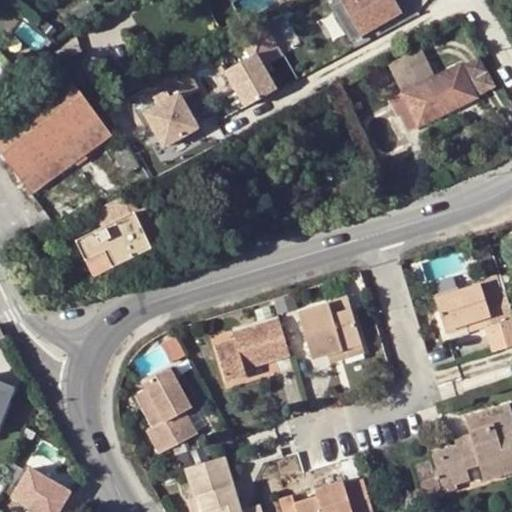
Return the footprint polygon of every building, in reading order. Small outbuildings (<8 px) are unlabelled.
[(397,15),(388,0),(337,0),(327,6),(349,43),(397,15)] [(410,91),(403,95),(393,101),(401,116),(408,130),(478,97),(462,64),(436,77),(421,49),(395,62),(410,91)] [(272,90),(252,55),(221,72),(241,107),(272,90)] [(478,57),(464,66),(481,96),(496,87),(478,57)] [(196,90),(183,67),(166,76),(176,94),(141,114),(161,148),(195,128),(179,100),(196,90)] [(111,132),(66,69),(0,117),(0,156),(27,194),(111,132)] [(138,167),(125,144),(112,152),(126,174),(138,167)] [(192,196),(186,186),(165,198),(169,208),(192,196)] [(128,216),(119,199),(92,213),(100,230),(76,243),(90,271),(110,260),(112,265),(148,247),(132,214),(128,216)] [(180,224),(190,244),(209,236),(199,215),(180,224)] [(477,349),(506,340),(487,274),(467,280),(468,281),(421,296),(431,328),(453,322),(468,317),(470,324),(477,349)] [(334,299),(316,304),(318,312),(337,307),(334,299)] [(240,306),(243,315),(257,312),(255,302),(240,306)] [(296,355),(312,351),(327,347),(329,354),(350,348),(337,307),(318,312),(316,304),(284,313),(296,355)] [(468,317),(453,322),(455,329),(470,324),(468,317)] [(278,356),(266,318),(221,332),(224,341),(204,347),(215,384),(235,378),(233,370),(241,368),(278,356)] [(327,347),(312,351),(314,359),(329,354),(327,347)] [(178,406),(156,366),(129,381),(131,385),(120,391),(140,426),(133,430),(146,453),(182,433),(169,410),(178,406)] [(233,370),(235,378),(243,375),(241,368),(233,370)] [(0,410),(9,388),(0,383),(0,410)] [(442,444),(417,451),(418,454),(423,473),(455,464),(466,460),(470,476),(511,463),(511,450),(496,401),(453,413),(457,428),(460,439),(442,444)] [(439,433),(442,444),(460,439),(457,428),(439,433)] [(251,511),(249,504),(228,510),(210,453),(170,465),(180,492),(186,509),(182,511),(181,511),(251,511)] [(418,456),(398,462),(408,494),(427,487),(427,485),(423,473),(418,456)] [(423,473),(427,485),(458,476),(455,464),(423,473)] [(55,511),(67,489),(26,468),(11,498),(39,511),(55,511)] [(361,511),(351,478),(332,484),(330,479),(301,488),(302,495),(283,500),(280,495),(268,499),(272,511),(361,511)] [(175,494),(182,511),(186,509),(180,492),(175,494)]
